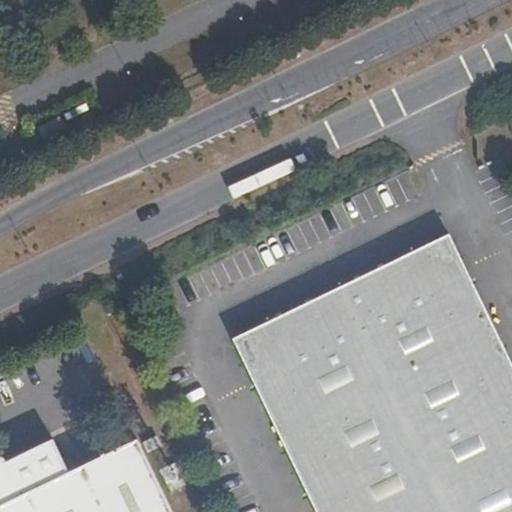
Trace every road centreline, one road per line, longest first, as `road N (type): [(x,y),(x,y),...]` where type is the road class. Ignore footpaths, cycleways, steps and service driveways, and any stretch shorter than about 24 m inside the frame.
road 1 (tertiary): [(0,294),(511,46)]
road 2 (tertiary): [(469,0),(0,226)]
